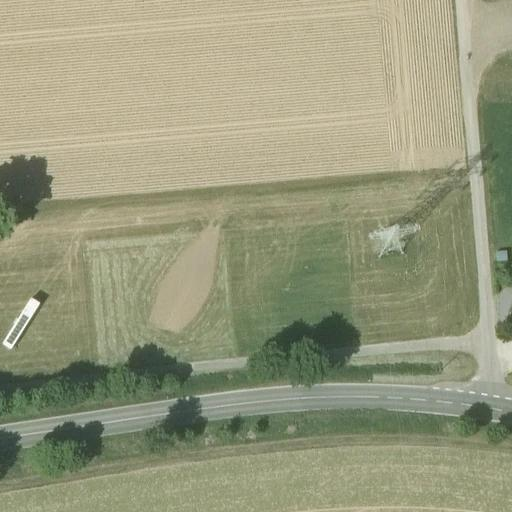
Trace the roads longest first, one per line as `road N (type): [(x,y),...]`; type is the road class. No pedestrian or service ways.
road 1 (tertiary): [(0,440),(337,397),(511,413)]
road 2 (track): [(511,457),(380,446),(263,454),(0,492)]
road 3 (track): [(459,0),(492,409)]
